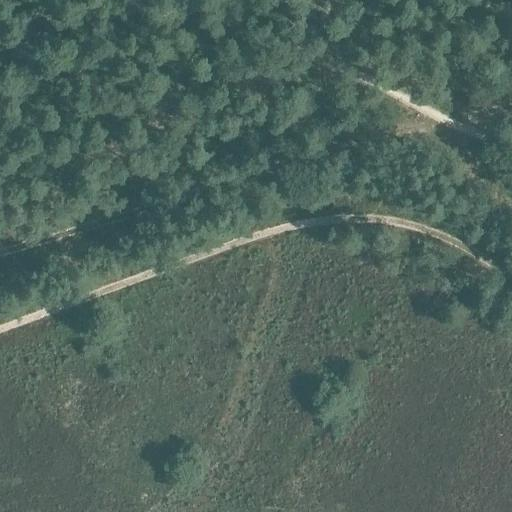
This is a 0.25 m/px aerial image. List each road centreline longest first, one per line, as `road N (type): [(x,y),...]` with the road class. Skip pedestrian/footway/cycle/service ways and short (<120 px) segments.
road 1 (track): [(511,280),(433,234),(387,220),(337,219),(249,237),(0,329)]
road 2 (track): [(511,107),(379,135),(0,256)]
